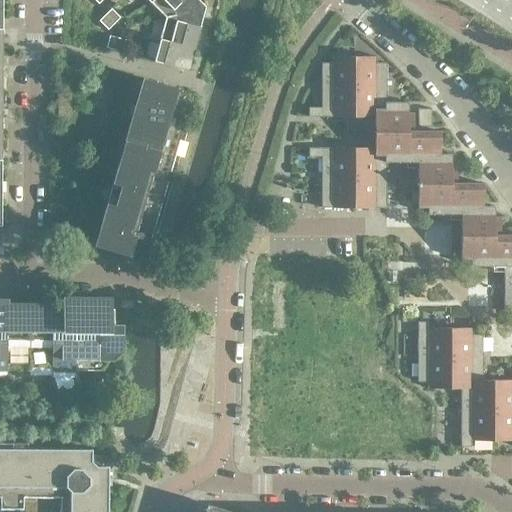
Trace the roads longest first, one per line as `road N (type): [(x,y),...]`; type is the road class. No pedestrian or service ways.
road 1 (residential): [(511,342),(393,229),(235,222)]
road 2 (residential): [(510,511),(463,482),(242,481),(207,466)]
road 3 (residential): [(38,0),(27,276)]
road 4 (unclassified): [(511,168),(353,0)]
road 5 (unclassified): [(27,276),(116,274),(225,304)]
road 6 (residential): [(207,466),(224,421),(225,304)]
